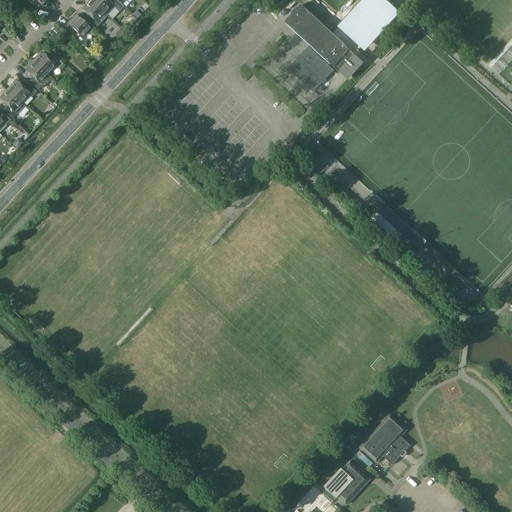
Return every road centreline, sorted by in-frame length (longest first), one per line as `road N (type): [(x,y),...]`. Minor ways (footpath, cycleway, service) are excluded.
road 1 (tertiary): [(0,205),(188,0)]
road 2 (tertiary): [(165,511),(0,358)]
